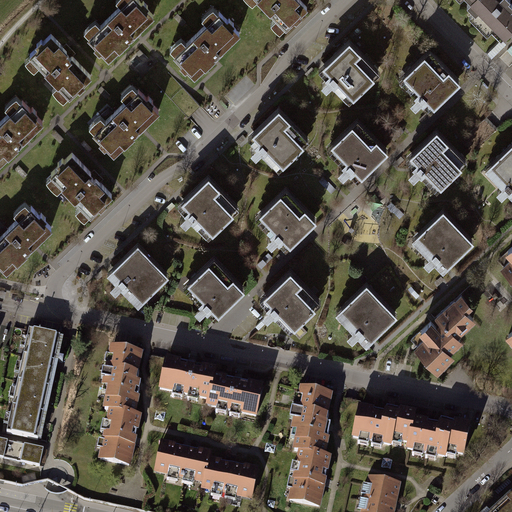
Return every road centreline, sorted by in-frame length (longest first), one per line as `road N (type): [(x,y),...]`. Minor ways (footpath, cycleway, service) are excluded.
road 1 (residential): [(511,411),(77,317),(57,306),(62,274),(194,160),(349,0)]
road 2 (residential): [(417,0),(511,96)]
